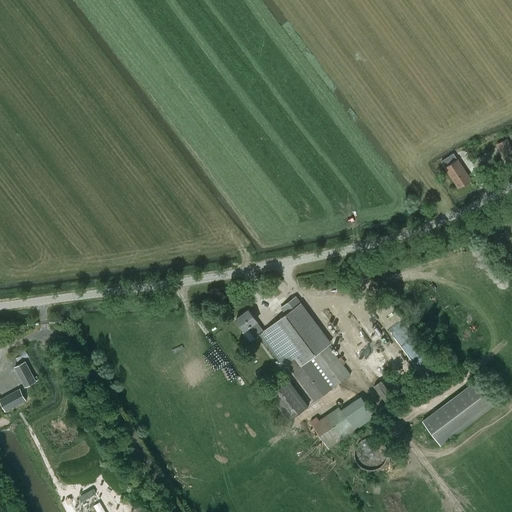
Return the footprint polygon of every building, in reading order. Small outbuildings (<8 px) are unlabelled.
[(511,147),(507,138),(496,145),(507,166),(511,163),(511,147)] [(454,153),(442,161),(459,188),(471,180),(458,160),(454,153)] [(249,310),(236,319),(245,330),(248,328),(256,339),(261,335),(283,366),(287,363),(315,401),(351,375),(322,337),(326,334),(304,306),(297,298),(282,309),(287,316),(265,332),(257,321),(249,310)] [(408,365),(366,308),(355,315),(398,372),(408,365)] [(417,368),(429,359),(393,311),(381,319),(417,368)] [(22,356),(16,358),(18,362),(29,357),(25,349),(20,351),(22,356)] [(26,361),(14,367),(25,388),(37,381),(26,361)] [(285,373),(264,388),(289,421),(309,406),(285,373)] [(441,443),(501,405),(484,378),(424,417),(441,443)] [(382,399),(391,396),(386,380),(377,384),(382,399)] [(20,388),(0,399),(6,409),(25,399),(20,388)] [(317,416),(310,421),(329,449),(376,416),(361,395),(341,409),(339,406),(319,420),(317,416)] [(354,453),(354,454),(354,455),(354,457),(355,458),(355,459),(356,461),(356,462),(357,463),(357,464),(359,465),(360,466),(361,467),(362,468),(364,469),(366,470),(367,470),(369,470),(370,470),(372,470),(374,470),(375,470),(376,469),(378,469),(379,468),(380,467),(382,466),(383,465),(384,463),(385,462),(386,460),(386,459),(387,457),(387,456),(387,454),(387,453),(387,451),(387,450),(386,448),(385,447),(384,445),(383,443),(382,442),(380,441),(379,440),(378,439),(376,438),(374,438),(373,438),(371,437),(369,437),(367,438),(366,438),(364,439),(363,439),(362,440),(361,441),(359,442),(358,443),(357,444),(356,446),(355,447),(355,449),(354,450),(354,452),(354,453)]
